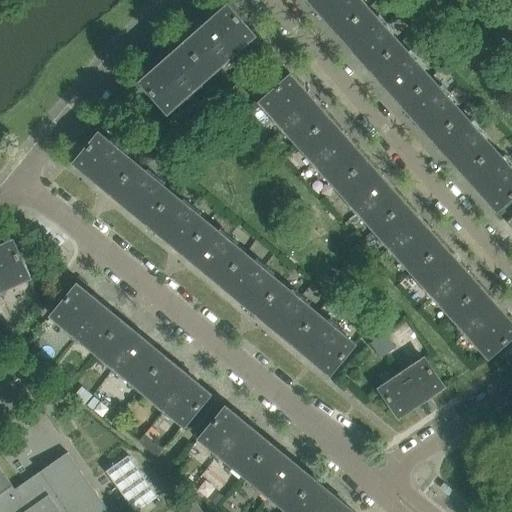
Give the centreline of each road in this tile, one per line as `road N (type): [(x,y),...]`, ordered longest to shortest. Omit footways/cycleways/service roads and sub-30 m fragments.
road 1 (residential): [(384,484),(317,421),(23,193)]
road 2 (residential): [(511,272),(270,0)]
road 3 (residential): [(23,193),(26,169),(93,88),(183,0)]
road 4 (residential): [(384,484),(511,388)]
